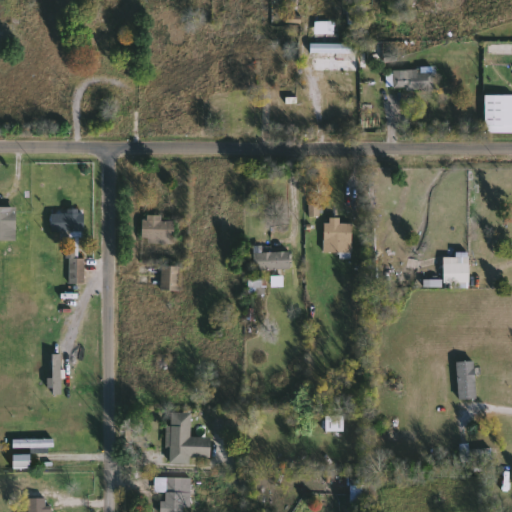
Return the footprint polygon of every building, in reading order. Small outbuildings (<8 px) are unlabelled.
[(89,23),(89,44),(122,45),(122,0),(120,0),(108,0),(108,24),(89,23)] [(0,40),(11,41),(11,22),(0,22),(0,40)] [(336,35),(336,22),(317,22),(317,35),(336,35)] [(312,54),(358,54),(358,44),(312,44),(312,54)] [(268,61),(289,61),(289,46),(268,46),(268,61)] [(237,90),(258,90),(258,54),(237,54),(237,90)] [(434,90),(395,90),(395,71),(434,71),(434,90)] [(485,132),(485,95),(511,95),(511,126),(504,126),(504,132),(485,132)] [(0,241),(0,207),(18,207),(18,241),(0,241)] [(85,209),(85,237),(65,237),(65,232),(52,232),(52,209),(85,209)] [(175,220),(175,243),(144,243),(144,216),(163,216),(163,220),(175,220)] [(342,253),(325,253),(325,218),(340,218),(340,223),(353,223),(353,257),(342,257),(342,253)] [(254,252),(290,252),(290,270),(254,270),(254,252)] [(70,283),(70,257),(87,257),(87,283),(70,283)] [(470,263),(470,283),(444,283),(444,263),(470,263)] [(163,290),(163,266),(180,266),(180,290),(163,290)] [(51,396),(51,360),(62,360),(62,396),(51,396)] [(477,399),(459,399),(458,362),(476,361),(477,399)] [(191,457),(191,464),(168,464),(169,413),(192,414),(191,437),(211,438),(211,458),(191,457)] [(345,416),(345,431),(327,431),(327,416),(345,416)] [(14,440),(54,440),(54,448),(14,448),(14,440)] [(30,455),(30,469),(13,469),(13,455),(30,455)] [(192,507),(185,507),(185,511),(164,511),(165,493),(156,493),(156,477),(193,479),(192,507)] [(368,504),(351,504),(351,485),(368,485),(368,504)] [(29,511),(29,499),(48,499),(48,511),(29,511)]
